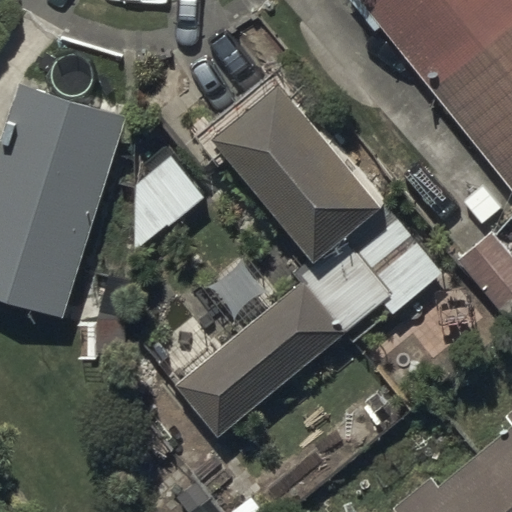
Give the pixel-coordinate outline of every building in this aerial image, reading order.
[(511,0),(362,0),(380,22),(387,16),(511,173),(511,0)] [(382,184),(282,57),(216,110),(316,236),(382,184)] [(125,99),(20,66),(0,127),(0,275),(62,296),(125,99)] [(304,271),(177,367),(216,418),(347,319),(344,315),(391,280),(395,286),(437,254),(390,193),(298,263),(304,271)] [(511,287),(511,242),(491,218),(459,244),(502,296),(511,287)] [(511,511),(511,416),(509,419),(511,423),(511,432),(441,489),(435,481),(395,511),(511,511)]
